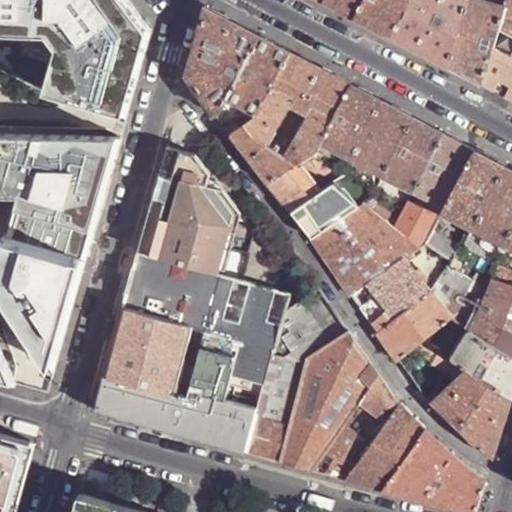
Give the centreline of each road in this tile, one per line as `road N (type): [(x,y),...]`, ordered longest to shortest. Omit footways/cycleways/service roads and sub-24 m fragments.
road 1 (residential): [(510,486),(411,398),(315,259),(165,70)]
road 2 (residential): [(165,70),(68,423)]
road 3 (residential): [(381,511),(68,423)]
road 4 (tertiary): [(511,130),(262,0)]
